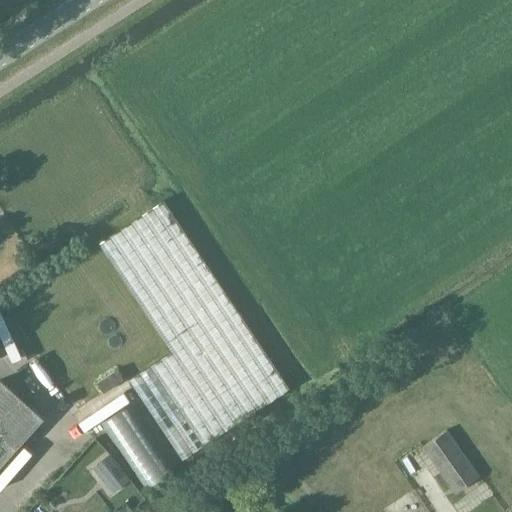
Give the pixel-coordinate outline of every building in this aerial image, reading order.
[(173,353),(128,380),(182,458),(288,388),(288,387),(163,199),(98,243),(173,353)] [(104,387),(122,374),(116,365),(97,378),(104,387)] [(0,466),(43,419),(0,381),(0,380),(0,466)] [(158,467),(149,450),(139,455),(124,427),(115,431),(139,477),(158,467)] [(447,430),(422,447),(455,493),(479,476),(447,430)] [(110,453),(93,467),(113,492),(130,479),(110,453)] [(337,511),(356,511),(409,475),(396,456),(331,503),(337,511)] [(418,490),(384,511),(419,511),(428,506),(418,490)] [(131,511),(124,503),(114,511),(131,511)]
